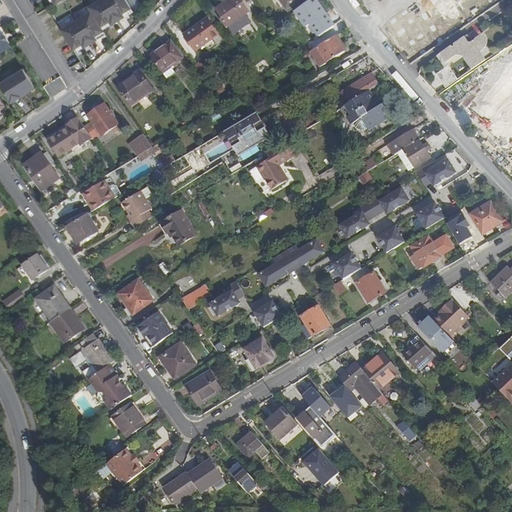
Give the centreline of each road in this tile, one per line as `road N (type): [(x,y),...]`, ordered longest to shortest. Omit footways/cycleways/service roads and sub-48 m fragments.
road 1 (residential): [(0,161),(192,428),(511,239)]
road 2 (residential): [(511,192),(340,0)]
road 3 (unclassified): [(27,511),(28,464),(0,382)]
road 4 (residential): [(79,90),(175,0)]
road 5 (unknown): [(407,76),(511,0)]
